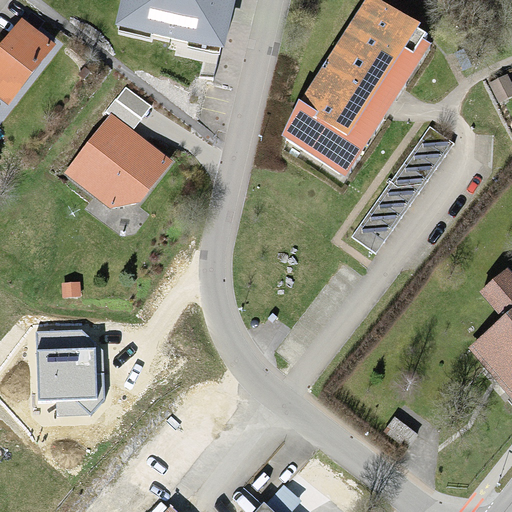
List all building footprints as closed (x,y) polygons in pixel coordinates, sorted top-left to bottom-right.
[(228,0),(123,0),(120,19),(220,39),(228,0)] [(369,14),(284,143),(341,180),(426,51),(369,14)] [(21,26),(0,55),(0,101),(15,113),(59,54),(21,26)] [(153,105),(125,84),(103,112),(109,116),(66,173),(109,206),(139,200),(169,161),(132,132),(153,105)] [(452,144),(429,128),(351,237),(374,253),(452,144)] [(506,320),(474,349),(511,390),(511,276),(508,272),(483,295),(506,320)] [(36,331),(39,401),(56,400),(57,415),(90,414),(103,399),(101,350),(82,329),(36,331)] [(415,434),(395,420),(385,433),(405,448),(415,434)] [(254,511),(176,511),(169,505),(163,511),(289,511),(299,501),(284,487),(267,506),(263,502),(254,511)]
